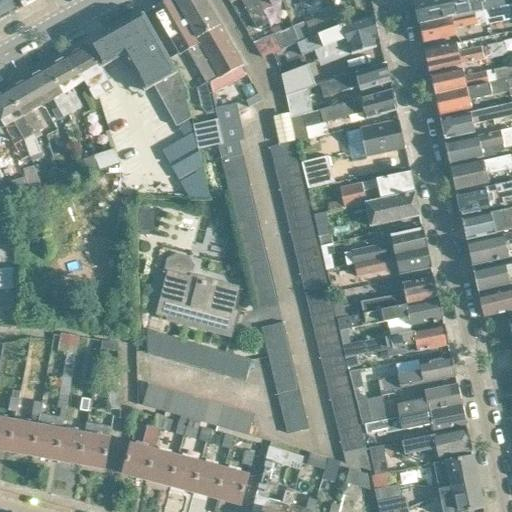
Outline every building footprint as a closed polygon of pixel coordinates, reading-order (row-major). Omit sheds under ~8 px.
[(0,0),(0,18),(16,10),(10,0),(0,0)] [(218,78),(209,62),(174,0),(167,0),(153,8),(179,56),(190,49),(209,83),(218,78)] [(204,0),(174,0),(197,40),(220,27),(206,3),(204,0)] [(255,0),(228,0),(230,4),(237,0),(240,0),(251,22),(263,15),(255,0)] [(368,0),(355,0),(354,0),(361,20),(373,17),(370,6),(368,0)] [(482,10),(504,5),(502,0),(465,0),(451,3),(450,0),(419,0),(413,2),(418,25),(482,11),(482,10)] [(484,22),(482,11),(418,25),(422,43),(455,36),(453,29),(484,22)] [(143,14),(111,32),(121,52),(124,56),(144,93),(154,87),(177,127),(191,119),(186,90),(143,14)] [(272,54),(281,50),(274,37),(263,15),(251,22),(256,31),(247,35),(253,45),(260,58),(272,54)] [(376,50),(373,39),(379,37),(374,16),(373,17),(361,20),(341,26),(326,32),(321,34),(311,38),(297,43),(302,56),(330,45),(333,53),(349,46),(353,57),(376,50)] [(321,17),(306,24),(311,38),(321,34),(326,32),(321,17)] [(306,24),(292,29),(297,43),(311,38),(306,24)] [(220,27),(197,40),(209,62),(218,78),(219,81),(243,68),(220,27)] [(296,44),(297,43),(292,29),(274,37),(281,50),(296,44)] [(124,56),(121,52),(111,32),(88,45),(102,69),(124,56)] [(429,72),(499,56),(497,48),(496,43),(484,46),(458,52),(456,43),(424,50),(429,72)] [(114,90),(103,72),(102,69),(88,45),(69,56),(66,58),(73,70),(77,68),(84,82),(95,101),(114,90)] [(73,70),(66,58),(48,68),(73,113),(83,107),(73,89),(84,82),(77,68),(73,70)] [(434,96),(506,80),(511,78),(511,65),(492,71),(493,75),(491,75),(490,71),(463,77),(461,69),(430,76),(434,96)] [(310,66),(281,74),(286,95),(316,86),(310,66)] [(390,83),(386,66),(319,86),(322,98),(359,88),(360,92),(390,83)] [(73,113),(48,68),(30,79),(26,80),(33,93),(37,91),(44,105),(53,100),(58,108),(52,111),(58,121),(73,113)] [(33,93),(26,80),(8,91),(31,133),(23,137),(29,157),(40,153),(34,135),(43,130),(33,111),(44,105),(37,91),(33,93)] [(508,91),(506,80),(434,96),(438,116),(470,109),(468,100),(495,94),(508,91)] [(314,112),(309,89),(286,96),(291,119),(314,112)] [(31,133),(8,91),(0,95),(0,119),(4,127),(13,122),(22,138),(23,137),(31,133)] [(391,91),(319,111),(323,124),(363,113),(365,120),(396,111),(391,91)] [(511,120),(511,102),(439,119),(444,140),(474,133),(472,125),(497,119),(498,124),(511,120)] [(236,117),(233,105),(215,110),(217,121),(236,117)] [(323,124),(319,111),(314,112),(291,119),(296,141),(307,139),(305,129),(323,124)] [(238,129),(236,117),(217,121),(220,133),(238,129)] [(222,144),(220,133),(217,121),(193,127),(195,134),(198,148),(199,150),(218,146),(222,144)] [(365,158),(405,149),(399,121),(359,130),(365,158)] [(511,145),(511,128),(444,144),(449,166),(482,158),(481,153),(511,145)] [(241,140),(238,129),(220,133),(222,144),(238,141),(241,140)] [(195,134),(163,152),(170,165),(198,148),(195,134)] [(238,141),(222,144),(218,146),(221,160),(242,155),(238,141)] [(293,154),(291,144),(272,149),(272,148),(270,148),(272,159),(293,154)] [(120,164),(115,150),(96,156),(100,169),(100,170),(120,164)] [(199,151),(171,168),(178,180),(194,170),(203,166),(199,151)] [(296,165),(293,154),(272,159),(275,170),(296,165)] [(302,160),(308,188),(336,182),(330,154),(302,160)] [(245,166),(242,155),(221,160),(224,171),(245,166)] [(100,169),(96,156),(77,162),(81,175),(100,169)] [(511,167),(511,166),(510,156),(450,170),(455,191),(488,183),(485,174),(511,167)] [(299,175),(296,165),(275,170),(277,181),(299,175)] [(77,166),(68,168),(59,171),(62,182),(80,176),(77,166)] [(196,174),(181,183),(189,198),(194,198),(210,199),(211,198),(203,166),(194,170),(196,174)] [(247,176),(245,166),(224,171),(226,181),(247,176)] [(62,182),(59,171),(58,168),(49,171),(53,184),(62,182)] [(414,193),(410,173),(376,180),(378,189),(363,192),(361,185),(340,189),(344,209),(414,193)] [(301,186),(299,175),(277,181),(280,191),(301,186)] [(250,187),(247,176),(226,181),(229,192),(250,187)] [(29,193),(25,178),(25,177),(2,184),(7,200),(29,193)] [(511,195),(511,181),(456,194),(461,216),(507,205),(506,197),(511,195)] [(304,196),(301,186),(280,191),(282,201),(304,196)] [(252,197),(250,187),(229,192),(231,202),(252,197)] [(31,193),(6,200),(8,211),(33,206),(31,193)] [(419,215),(417,204),(414,193),(365,205),(370,228),(420,218),(419,215)] [(306,207),(304,196),(282,201),(285,212),(306,207)] [(255,208),(252,197),(231,202),(234,213),(255,208)] [(132,202),(106,203),(106,214),(132,213),(132,202)] [(33,206),(8,211),(10,222),(36,217),(33,206)] [(309,217),(306,207),(285,212),(287,222),(309,217)] [(257,219),(255,208),(234,213),(236,224),(257,219)] [(511,229),(511,208),(461,220),(466,240),(511,229)] [(132,213),(106,214),(106,226),(132,225),(132,213)] [(325,213),(313,216),(318,237),(330,235),(325,213)] [(36,217),(10,222),(12,231),(12,233),(38,228),(36,217)] [(311,228),(309,217),(287,222),(290,233),(311,228)] [(260,229),(257,219),(236,224),(239,234),(260,229)] [(132,225),(106,226),(107,237),(133,236),(132,225)] [(38,228),(12,233),(14,244),(16,256),(42,254),(40,240),(38,228)] [(314,238),(311,228),(290,233),(293,243),(314,238)] [(262,240),(260,229),(239,234),(241,245),(262,240)] [(345,254),(348,266),(427,250),(423,229),(391,236),(392,244),(345,254)] [(511,233),(467,244),(472,266),(507,258),(511,257),(511,233)] [(133,236),(107,237),(107,249),(133,248),(133,236)] [(316,249),(314,238),(293,243),(295,254),(316,249)] [(265,251),(262,240),(241,245),(244,256),(265,251)] [(133,248),(107,249),(108,260),(134,259),(133,248)] [(319,259),(316,249),(295,254),(298,264),(319,259)] [(427,250),(354,265),(355,271),(356,278),(398,269),(400,276),(431,269),(427,250)] [(158,281),(151,308),(161,311),(161,315),(222,332),(224,325),(219,324),(230,284),(213,279),(212,282),(182,274),(186,261),(182,254),(169,251),(162,255),(159,267),(157,266),(156,268),(163,269),(160,282),(158,281)] [(268,261),(265,251),(244,256),(246,266),(268,261)] [(42,254),(16,256),(17,267),(43,265),(42,254)] [(134,259),(108,260),(108,271),(134,271),(134,259)] [(321,270),(319,259),(298,264),(300,275),(321,270)] [(270,272),(268,261),(246,266),(249,277),(270,272)] [(511,276),(511,261),(473,271),(478,292),(509,285),(508,277),(511,276)] [(43,265),(17,267),(18,279),(44,277),(43,265)] [(324,280),(321,270),(300,275),(303,285),(324,280)] [(134,271),(108,271),(108,283),(135,282),(134,271)] [(273,283),(270,272),(249,277),(252,288),(273,283)] [(44,277),(18,279),(19,290),(45,288),(44,277)] [(8,280),(0,280),(0,301),(9,301),(8,280)] [(326,291),(324,280),(303,285),(305,296),(326,291)] [(403,294),(365,301),(367,314),(438,300),(434,280),(401,287),(403,294)] [(135,282),(108,283),(109,294),(135,293),(135,282)] [(275,293),(273,283),(252,288),(254,298),(275,293)] [(45,288),(19,290),(21,321),(43,324),(46,302),(45,288)] [(511,288),(479,296),(483,317),(511,310),(511,288)] [(329,301),(326,291),(305,296),(308,306),(329,301)] [(135,293),(109,294),(110,310),(111,333),(137,336),(135,293)] [(278,304),(275,293),(254,298),(257,309),(278,304)] [(443,320),(438,300),(367,314),(337,321),(343,347),(351,345),(347,330),(408,318),(410,327),(443,320)] [(332,312),(329,301),(308,306),(310,317),(332,312)] [(46,302),(43,324),(58,326),(61,303),(46,302)] [(61,303),(58,326),(69,327),(72,305),(61,303)] [(72,305),(69,327),(81,329),(83,306),(72,305)] [(83,306),(81,329),(92,330),(95,308),(83,306)] [(95,308),(92,330),(111,333),(110,310),(95,308)] [(334,322),(332,312),(310,317),(313,327),(334,322)] [(337,333),(334,322),(313,327),(315,338),(337,333)] [(262,329),(264,339),(285,334),(283,323),(280,324),(280,325),(262,329)] [(445,326),(367,342),(369,354),(381,352),(382,359),(417,352),(417,353),(449,346),(445,326)] [(158,358),(164,336),(146,331),(147,355),(158,358)] [(337,334),(337,333),(315,338),(318,348),(338,343),(336,334),(337,334)] [(65,408),(77,337),(61,334),(58,353),(66,354),(58,407),(65,408)] [(288,345),(285,334),(264,339),(267,350),(288,345)] [(169,361),(175,339),(164,336),(158,358),(169,361)] [(180,364),(186,342),(175,339),(169,361),(180,364)] [(115,343),(103,341),(101,349),(114,351),(115,343)] [(191,367),(197,345),(186,342),(180,364),(191,367)] [(341,354),(338,343),(318,348),(321,359),(341,354)] [(202,370),(207,348),(197,345),(191,367),(202,370)] [(290,355),(288,345),(267,350),(269,360),(290,355)] [(213,373),(218,351),(207,348),(202,370),(213,373)] [(224,376),(229,355),(218,351),(213,373),(224,376)] [(343,364),(341,354),(321,359),(323,369),(343,364)] [(234,379),(240,358),(229,355),(224,376),(234,379)] [(293,366),(290,355),(269,360),(272,371),(293,366)] [(251,361),(240,358),(234,379),(245,382),(251,361)] [(359,358),(347,360),(349,370),(361,368),(359,358)] [(456,378),(452,358),(419,364),(421,371),(378,380),(381,396),(393,394),(393,391),(456,378)] [(346,375),(343,364),(323,369),(326,380),(346,375)] [(295,376),(293,366),(272,371),(274,381),(295,376)] [(348,385),(346,375),(326,380),(328,390),(348,385)] [(298,387),(295,376),(274,381),(277,392),(298,387)] [(153,409),(159,388),(148,385),(148,386),(148,387),(143,406),(153,409)] [(351,396),(348,385),(328,390),(331,401),(351,396)] [(396,405),(398,417),(399,419),(462,406),(458,385),(425,392),(426,399),(396,405)] [(300,397),(298,387),(277,392),(279,402),(300,397)] [(120,388),(109,388),(110,411),(121,410),(120,388)] [(164,411),(170,391),(159,388),(153,409),(164,411)] [(174,414),(180,394),(170,391),(164,411),(174,414)] [(185,417),(190,397),(180,394),(174,414),(185,417)] [(354,406),(353,404),(351,396),(331,401),(333,411),(354,406)] [(11,397),(9,410),(17,412),(19,399),(11,397)] [(195,420),(201,400),(190,397),(185,417),(190,419),(195,420)] [(303,408),(300,397),(279,402),(282,413),(303,408)] [(82,411),(90,413),(92,400),(84,398),(82,411)] [(205,423),(211,403),(201,400),(195,420),(200,422),(205,423)] [(43,403),(35,402),(33,414),(41,415),(43,403)] [(216,426),(221,406),(211,403),(205,423),(216,426)] [(367,421),(392,416),(390,404),(365,409),(367,421)] [(226,429),(229,417),(232,408),(221,406),(216,426),(226,429)] [(356,417),(354,406),(333,411),(336,422),(356,417)] [(466,425),(462,406),(399,419),(367,425),(369,435),(388,431),(389,434),(430,426),(432,432),(466,425)] [(236,432),(241,417),(242,411),(232,408),(229,417),(226,429),(236,432)] [(305,418),(303,408),(282,413),(284,423),(305,418)] [(247,435),(252,417),(252,416),(253,416),(253,414),(242,411),(241,417),(236,432),(247,435)] [(161,429),(164,417),(164,416),(156,414),(153,427),(161,429)] [(57,461),(62,430),(64,421),(41,416),(39,426),(34,457),(57,461)] [(359,427),(356,417),(336,422),(338,432),(359,427)] [(308,429),(305,418),(284,423),(287,434),(308,429)] [(0,450),(10,452),(15,422),(0,419),(0,450)] [(195,439),(200,422),(195,420),(190,419),(185,436),(195,439)] [(80,465),(86,435),(88,425),(64,421),(62,430),(57,461),(80,465)] [(176,434),(184,436),(187,423),(179,421),(176,434)] [(34,457),(39,426),(15,422),(10,452),(34,457)] [(104,469),(109,439),(111,429),(88,425),(86,435),(80,465),(104,469)] [(207,443),(210,430),(202,427),(199,441),(207,443)] [(361,438),(359,427),(338,432),(341,443),(361,438)] [(467,429),(402,443),(405,455),(437,448),(439,458),(472,451),(467,429)] [(230,449),(234,436),(226,434),(222,447),(230,449)] [(364,448),(361,438),(341,443),(343,453),(364,448)] [(147,480),(155,451),(131,444),(123,474),(147,480)] [(270,447),(267,459),(299,467),(302,455),(270,447)] [(387,471),(385,459),(382,447),(369,450),(374,474),(387,471)] [(369,471),(364,448),(343,453),(346,464),(369,471)] [(171,487),(178,457),(155,451),(147,480),(171,487)] [(247,451),(243,464),(251,466),(254,453),(247,451)] [(326,471),(329,459),(310,453),(306,465),(326,471)] [(433,464),(437,484),(438,490),(478,482),(473,456),(433,464)] [(193,493),(201,463),(178,457),(171,487),(193,493)] [(334,483),(340,462),(329,459),(326,471),(323,480),(334,483)] [(217,499),(225,469),(201,463),(193,493),(217,499)] [(249,475),(225,469),(217,499),(240,505),(249,475)] [(349,470),(345,483),(369,490),(366,475),(349,470)] [(425,475),(410,478),(412,492),(428,489),(425,475)] [(466,511),(484,509),(479,488),(478,482),(438,490),(442,511),(466,511)] [(401,498),(398,485),(374,491),(377,503),(401,498)] [(287,511),(289,506),(292,494),(285,492),(281,504),(256,497),(251,511),(287,511)] [(313,511),(316,500),(308,498),(305,510),(289,506),(287,511),(313,511)] [(395,511),(404,510),(401,498),(377,503),(378,511),(395,511)]
